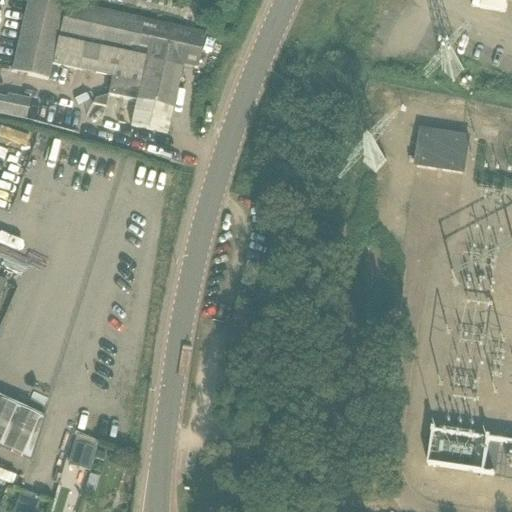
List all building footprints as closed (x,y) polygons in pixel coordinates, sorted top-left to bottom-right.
[(131,128),(167,136),(183,67),(190,69),(197,70),(205,36),(186,32),(44,0),(28,0),(12,74),(48,82),(51,66),(111,80),(108,97),(95,100),(92,106),(105,109),(108,97),(122,100),(136,103),(131,128)] [(0,115),(25,122),(30,103),(7,98),(6,101),(0,99),(0,115)] [(466,177),(471,137),(420,130),(414,170),(466,177)] [(0,448),(30,462),(43,419),(15,406),(0,399),(0,448)] [(511,475),(511,439),(434,434),(431,469),(511,475)] [(95,447),(75,440),(68,461),(89,467),(95,447)] [(103,463),(105,456),(98,453),(95,460),(103,463)] [(36,511),(39,505),(37,504),(21,498),(19,497),(13,511),(36,511)]
